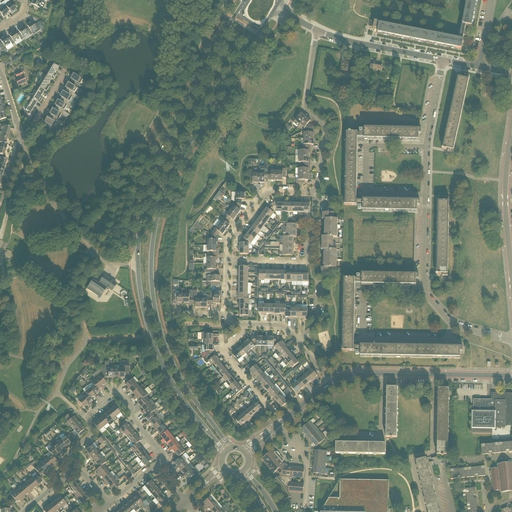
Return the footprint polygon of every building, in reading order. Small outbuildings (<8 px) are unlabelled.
[(32,0),(31,4),(34,6),(43,10),(47,1),(45,0),(38,0),(38,1),(35,0),(32,0)] [(472,26),(476,0),(467,0),(462,25),(466,25),(472,26)] [(9,10),(11,14),(16,11),(10,1),(3,6),(6,12),(6,11),(9,10)] [(0,14),(1,14),(4,18),(9,15),(6,12),(3,6),(1,5),(0,5),(0,14)] [(39,23),(37,25),(36,24),(37,25),(35,27),(32,22),(27,26),(29,29),(33,34),(33,35),(41,30),(40,29),(42,27),(39,23)] [(379,24),(378,32),(378,33),(461,49),(463,40),(466,25),(462,25),(460,39),(379,24)] [(27,31),(26,31),(23,27),(18,31),(20,34),(23,38),(24,39),(25,41),(31,36),(30,36),(33,34),(29,29),(27,31)] [(11,39),(14,43),(20,39),(18,35),(17,36),(14,32),(9,35),(11,39)] [(5,37),(0,40),(2,43),(5,48),(10,44),(5,37)] [(349,72),(351,60),(342,59),(340,70),(349,72)] [(58,67),(53,64),(50,67),(51,68),(46,76),(51,79),(53,80),(56,76),(54,75),(57,71),(56,70),(58,67)] [(382,100),(389,68),(383,67),(373,65),(372,69),(369,69),(364,68),(359,96),(382,100)] [(21,72),(15,74),(16,78),(17,78),(18,80),(16,81),(18,86),(26,83),(21,72)] [(82,80),(73,74),(70,79),(72,80),(69,84),(77,89),(83,92),(85,89),(79,85),(82,80)] [(457,75),(457,78),(458,78),(443,149),(444,149),(444,150),(446,150),(448,150),(447,153),(453,154),(468,85),(469,80),(469,81),(470,77),(461,75),(461,74),(459,74),(457,75)] [(46,75),(43,79),(44,79),(40,87),(39,88),(44,90),(46,92),(49,87),(47,86),(50,82),(49,82),(51,79),(46,76),(46,75)] [(347,82),(338,80),(336,91),(345,93),(347,82)] [(69,84),(68,83),(65,87),(66,88),(64,93),(72,97),(78,101),(80,98),(74,94),(77,89),(69,84)] [(39,87),(36,91),(37,91),(33,99),(37,102),(39,103),(42,99),(40,98),(43,94),(42,93),(44,90),(39,88),(40,87),(39,87)] [(64,93),(62,92),(60,96),(61,97),(59,101),(66,106),(72,110),(74,106),(68,103),(72,97),(64,93)] [(35,105),(37,102),(33,99),(29,97),(26,100),(30,103),(25,111),(27,112),(26,114),(28,119),(30,119),(35,110),(33,109),(36,105),(35,105)] [(59,101),(57,100),(54,105),(56,106),(53,110),(61,115),(67,118),(69,115),(63,111),(66,106),(59,101)] [(53,110),(52,109),(49,113),(51,114),(48,119),(56,123),(56,124),(62,127),(64,124),(58,120),(61,115),(53,110)] [(291,121),(294,123),(298,127),(300,125),(306,117),(301,113),(299,116),(297,114),(291,121)] [(309,123),(311,121),(306,117),(300,125),(304,129),(303,130),(304,131),(313,127),(309,123)] [(48,119),(47,118),(44,122),(46,123),(43,128),(57,136),(59,132),(53,129),(56,124),(56,123),(48,119)] [(1,125),(0,127),(0,130),(9,133),(10,128),(1,125)] [(304,139),(314,139),(314,133),(313,133),(313,127),(304,131),(304,139)] [(418,130),(416,130),(364,128),(364,130),(364,139),(419,141),(419,134),(421,134),(421,129),(418,129),(418,130)] [(0,130),(0,136),(7,139),(9,133),(0,130)] [(345,205),(350,206),(356,206),(356,198),(357,141),(358,133),(347,133),(345,205)] [(301,139),(301,145),(301,148),(310,148),(310,145),(313,145),(314,139),(304,139),(301,139)] [(309,157),(309,154),(310,154),(310,148),(301,148),(301,151),(299,151),(299,157),(309,157)] [(309,160),(309,157),(299,157),(299,163),(301,163),(301,166),(310,166),(310,160),(309,160)] [(299,174),(308,175),(308,172),(310,172),(310,166),(301,166),(301,169),(296,169),(296,174),(299,174)] [(283,178),(286,178),(286,169),(283,169),(282,172),(277,172),(277,181),(283,181),(283,178)] [(265,170),(265,171),(259,171),(259,174),(259,183),(265,183),(265,180),(268,180),(268,171),(268,170),(265,170)] [(277,181),(277,172),(268,171),(268,180),(271,180),(271,181),(277,181)] [(250,176),(250,184),(256,185),(256,183),(259,183),(259,174),(253,174),(253,176),(250,176)] [(305,181),(308,181),(308,175),(299,174),(299,180),(296,180),(296,184),(298,184),(305,184),(305,181)] [(214,198),(218,201),(223,194),(219,191),(214,198)] [(245,200),(245,194),(236,193),(236,197),(235,197),(234,203),(242,205),(242,200),(245,200)] [(442,277),(444,277),(448,277),(449,202),(449,199),(440,198),(440,202),(438,202),(437,274),(438,274),(438,275),(441,275),(441,274),(442,274),(442,277)] [(362,211),(417,212),(417,206),(420,206),(420,201),(417,201),(363,200),(363,209),(362,209),(362,211)] [(276,202),(272,204),(271,204),(275,212),(277,211),(276,212),(282,212),(283,202),(280,202),(280,203),(277,203),(276,202)] [(237,216),(241,211),(238,209),(242,205),(234,203),(231,208),(232,208),(230,211),(237,216)] [(265,210),(264,210),(262,212),(270,218),(274,214),(273,213),(275,212),(271,204),(266,207),(267,208),(265,210)] [(213,209),(209,205),(208,205),(203,213),(205,214),(206,213),(208,214),(209,212),(210,212),(211,211),(212,211),(213,209)] [(231,219),(233,221),(237,216),(230,211),(228,214),(227,213),(224,217),(229,221),(231,219)] [(262,215),(260,217),(267,222),(270,218),(262,212),(261,214),(262,215)] [(325,220),(325,223),(325,229),(337,229),(338,218),(334,217),(334,213),(323,213),(323,220),(325,220)] [(226,230),(230,225),(227,224),(229,221),(224,217),(220,222),(217,219),(215,222),(226,230)] [(257,218),(256,220),(264,226),(267,222),(260,217),(258,219),(257,218)] [(266,229),(264,227),(264,226),(256,220),(254,222),(255,223),(254,225),(261,231),(263,233),(266,229)] [(214,225),(216,227),(211,234),(218,236),(220,233),(223,235),(226,230),(215,222),(214,225)] [(249,229),(257,235),(261,231),(254,225),(252,228),(251,227),(249,229)] [(249,232),(247,234),(254,239),(257,235),(249,229),(248,231),(249,232)] [(322,237),(322,242),(322,244),(340,244),(340,238),(337,238),(337,229),(325,229),(325,237),(322,237)] [(208,246),(216,246),(216,243),(218,243),(218,236),(211,234),(211,240),(208,240),(208,246)] [(254,239),(247,234),(245,236),(244,235),(243,238),(249,243),(251,244),(254,239)] [(243,238),(239,243),(240,243),(240,246),(238,246),(238,249),(249,249),(249,243),(243,238)] [(324,251),(324,254),(324,259),(337,260),(337,251),(340,251),(340,244),(322,244),(322,251),(324,251)] [(203,252),(207,252),(210,252),(210,255),(218,255),(218,249),(216,249),(216,246),(208,246),(204,246),(203,252)] [(207,264),(216,264),(216,261),(217,261),(218,255),(210,255),(205,255),(205,258),(207,258),(207,264)] [(324,268),(321,268),(321,275),(333,275),(333,271),(337,271),(337,260),(324,259),(324,268)] [(210,273),(217,273),(217,267),(216,267),(216,264),(207,264),(207,270),(205,270),(205,273),(210,273)] [(210,273),(210,276),(207,276),(207,282),(211,282),(215,282),(220,282),(220,276),(217,276),(217,273),(210,273)] [(419,279),(419,274),(416,274),(416,275),(362,274),(361,276),(362,276),(362,285),(416,286),(416,279),(419,279)] [(112,291),(117,284),(104,276),(99,282),(99,283),(93,279),(88,286),(102,295),(107,288),(112,291)] [(343,351),(345,351),(345,352),(347,352),(347,351),(354,351),(354,343),(355,287),(355,279),(344,278),(343,351)] [(184,295),(184,289),(181,289),(180,290),(180,294),(174,294),(174,299),(174,304),(180,304),(180,303),(184,303),(184,295)] [(187,294),(187,295),(184,295),(184,303),(187,303),(187,305),(192,305),(193,291),(190,291),(187,294)] [(198,298),(197,298),(197,291),(193,291),(192,305),(195,305),(195,308),(201,308),(202,299),(198,299),(198,298)] [(220,304),(220,291),(211,291),(211,295),(211,305),(216,305),(216,304),(220,304)] [(202,295),(202,299),(201,308),(207,308),(207,305),(211,305),(211,295),(207,295),(202,295)] [(219,335),(209,334),(209,332),(202,333),(202,340),(204,340),(213,341),(213,337),(219,337),(219,335)] [(250,350),(254,347),(255,346),(254,342),(252,337),(244,343),(250,350)] [(255,346),(256,346),(263,346),(263,338),(263,337),(257,337),(252,337),(254,342),(255,346)] [(274,337),(268,337),(268,346),(273,347),(273,343),(275,343),(276,344),(279,337),(274,337)] [(278,352),(285,345),(282,341),(279,337),(276,344),(277,345),(274,347),(278,352)] [(246,354),(248,356),(252,352),(250,350),(244,343),(242,345),(243,346),(241,348),(246,354)] [(280,358),(282,356),(288,350),(286,348),(287,347),(285,345),(278,352),(276,354),(279,358),(279,357),(280,358)] [(460,358),(460,352),(463,352),(463,347),(460,347),(360,345),(360,355),(360,356),(460,358)] [(214,351),(214,346),(204,346),(204,351),(207,351),(207,356),(213,354),(213,351),(214,351)] [(236,350),(242,357),(246,354),(241,348),(239,349),(238,348),(236,350)] [(233,355),(238,361),(242,357),(236,350),(234,352),(235,353),(233,355)] [(285,360),(292,354),(291,352),(290,353),(288,350),(282,356),(285,360)] [(208,363),(209,362),(212,366),(219,360),(216,356),(215,356),(213,354),(207,356),(207,357),(203,360),(206,363),(208,363)] [(292,354),(285,360),(283,362),(286,366),(288,364),(295,359),(293,356),(294,356),(292,354)] [(215,370),(222,365),(220,363),(223,360),(221,358),(219,360),(212,366),(215,370)] [(292,368),(299,362),(298,360),(297,361),(295,359),(288,364),(292,368)] [(219,374),(228,367),(227,365),(224,367),(222,365),(215,370),(219,374)] [(256,365),(247,373),(249,376),(252,373),(254,375),(259,370),(256,365)] [(102,372),(105,378),(111,378),(111,380),(113,381),(113,369),(114,369),(114,366),(104,366),(100,368),(102,371),(102,372)] [(119,366),(119,370),(119,369),(119,378),(119,381),(120,381),(120,378),(124,378),(124,376),(129,376),(129,366),(119,366)] [(222,379),(229,373),(227,371),(230,368),(228,367),(219,374),(222,379)] [(312,370),(310,372),(308,369),(306,371),(314,380),(316,379),(315,378),(317,376),(312,370)] [(256,380),(263,374),(259,370),(254,375),(255,377),(254,378),(256,380)] [(311,381),(312,382),(314,380),(306,371),(304,372),(306,375),(304,377),(309,383),(311,381)] [(103,380),(105,378),(102,372),(94,378),(104,389),(105,388),(103,386),(106,384),(103,380)] [(226,383),(235,375),(234,373),(231,376),(229,373),(222,379),(226,383)] [(266,378),(263,374),(256,380),(258,381),(259,381),(261,383),(266,378)] [(229,387),(236,382),(234,379),(237,377),(235,375),(226,383),(229,387)] [(307,386),(307,385),(309,383),(304,377),(302,375),(298,378),(306,387),(307,386)] [(263,388),(273,380),(269,376),(266,378),(261,383),(262,385),(261,386),(263,388)] [(127,391),(135,384),(138,381),(135,377),(125,385),(128,388),(126,390),(127,391)] [(94,378),(90,382),(93,386),(94,386),(98,390),(100,388),(102,390),(104,389),(94,378)] [(304,389),(306,387),(298,378),(296,380),(295,380),(293,381),(295,384),(295,383),(301,390),(303,388),(304,389)] [(273,387),(271,384),(274,382),(273,380),(263,388),(264,390),(265,389),(267,391),(273,387)] [(233,391),(242,383),(241,381),(237,384),(236,382),(229,387),(233,391)] [(233,391),(230,394),(233,398),(243,390),(241,388),(244,385),(242,383),(233,391)] [(291,387),(297,394),(299,393),(298,392),(301,390),(295,383),(295,384),(291,387)] [(139,388),(135,384),(127,391),(128,392),(130,391),(132,393),(139,388)] [(134,399),(142,392),(145,389),(146,388),(144,386),(142,385),(139,388),(132,393),(135,396),(133,398),(134,399)] [(97,398),(98,397),(96,395),(99,392),(98,390),(94,386),(93,386),(89,389),(97,398)] [(270,396),(277,391),(273,387),(267,391),(269,394),(268,394),(270,396)] [(397,404),(398,388),(387,388),(387,404),(397,404)] [(449,389),(438,388),(438,405),(449,405),(449,389)] [(95,399),(97,398),(89,389),(85,393),(87,395),(91,399),(94,397),(95,399)] [(144,398),(150,393),(146,389),(145,389),(142,392),(134,399),(135,401),(137,399),(139,402),(144,398)] [(274,399),(280,395),(277,391),(270,396),(271,398),(272,397),(274,399)] [(83,398),(90,407),(91,406),(89,404),(93,401),(91,399),(87,395),(85,393),(84,392),(82,393),(85,396),(83,398)] [(511,425),(511,393),(492,394),(492,400),(473,399),(473,412),(472,412),(472,429),(473,429),(472,434),(492,434),(492,429),(495,429),(495,428),(505,428),(505,425),(511,425)] [(277,404),(284,399),(280,395),(274,399),(276,401),(275,402),(277,404)] [(281,408),(290,401),(287,396),(284,399),(277,404),(278,406),(279,406),(281,408)] [(78,402),(84,408),(87,406),(89,408),(90,407),(83,398),(78,402)] [(139,402),(135,405),(137,406),(139,405),(141,408),(147,402),(144,398),(139,402)] [(151,400),(147,402),(141,408),(143,410),(141,412),(142,413),(154,404),(151,400)] [(265,410),(262,407),(262,408),(257,403),(253,406),(259,413),(260,412),(261,413),(265,410)] [(154,404),(142,413),(143,415),(145,413),(148,416),(152,413),(155,410),(155,411),(158,408),(154,404)] [(254,416),(256,414),(257,415),(259,413),(253,406),(251,404),(248,405),(251,408),(248,410),(254,416)] [(397,421),(397,404),(387,404),(386,421),(397,421)] [(116,417),(120,413),(113,405),(112,406),(113,408),(111,410),(116,417)] [(438,422),(448,422),(449,405),(438,405),(438,422)] [(251,418),(254,416),(248,410),(246,412),(244,409),(242,410),(244,413),(250,420),(252,419),(251,418)] [(112,420),(114,423),(118,419),(116,417),(111,410),(108,413),(106,411),(105,412),(112,420)] [(146,423),(147,424),(158,415),(155,411),(155,410),(152,413),(148,416),(145,418),(148,421),(146,423)] [(108,424),(112,420),(105,412),(103,413),(105,415),(102,417),(108,424)] [(64,418),(67,422),(71,426),(77,421),(76,419),(77,418),(75,416),(73,417),(70,413),(64,418)] [(240,417),(245,423),(248,421),(248,422),(250,420),(244,413),(240,417)] [(147,424),(148,426),(150,424),(152,427),(158,421),(161,419),(161,420),(161,419),(158,415),(147,424)] [(236,420),(241,426),(240,427),(238,425),(237,426),(239,429),(240,428),(241,429),(242,428),(242,427),(244,426),(243,425),(245,423),(240,417),(239,415),(234,418),(236,420)] [(96,419),(103,427),(108,424),(102,417),(99,420),(98,418),(96,419)] [(97,422),(94,424),(99,431),(103,427),(96,419),(95,420),(97,422)] [(79,423),(77,421),(71,426),(74,431),(82,424),(80,422),(79,423)] [(154,433),(162,426),(158,421),(152,427),(155,430),(152,431),(154,433)] [(314,425),(310,421),(301,428),(305,433),(314,425)] [(386,421),(386,437),(390,437),(390,438),(392,438),(397,438),(397,421),(386,421)] [(437,438),(448,438),(448,422),(438,422),(437,438)] [(78,435),(76,437),(78,439),(82,435),(81,433),(84,430),(82,427),(84,426),(82,424),(74,431),(78,435)] [(119,437),(124,434),(131,427),(129,425),(128,426),(126,424),(124,426),(123,426),(122,428),(120,429),(118,431),(120,433),(117,435),(119,437)] [(318,430),(314,425),(305,433),(309,437),(318,430)] [(159,435),(166,430),(162,426),(154,433),(155,434),(157,432),(159,435)] [(133,429),(131,427),(124,434),(127,438),(134,432),(132,430),(133,429)] [(321,434),(318,430),(309,437),(312,442),(321,434)] [(167,431),(160,436),(163,440),(161,441),(162,442),(170,435),(167,431)] [(130,442),(138,435),(136,433),(135,434),(134,432),(127,438),(130,442)] [(66,439),(66,438),(65,437),(62,434),(59,437),(60,438),(58,440),(60,442),(61,441),(67,448),(69,446),(68,445),(70,443),(66,439)] [(312,442),(316,446),(325,439),(321,434),(312,442)] [(140,438),(138,435),(130,442),(134,446),(137,444),(141,441),(139,438),(140,438)] [(167,445),(174,440),(170,435),(162,442),(163,444),(165,442),(167,445)] [(65,450),(67,448),(61,441),(60,442),(58,440),(60,438),(59,437),(58,436),(57,438),(54,441),(56,444),(62,450),(64,449),(65,450)] [(174,440),(167,445),(170,448),(168,450),(169,451),(180,441),(177,437),(174,440)] [(444,455),(448,455),(448,438),(437,438),(437,455),(441,455),(441,456),(443,456),(444,455)] [(52,445),(50,446),(51,448),(52,448),(53,448),(58,455),(61,453),(60,452),(62,450),(56,444),(54,441),(51,444),(52,445)] [(174,453),(181,448),(184,445),(180,441),(169,451),(170,452),(172,450),(174,453)] [(352,443),(336,443),(336,454),(352,454),(352,443)] [(352,454),(369,454),(369,443),(352,443),(352,454)] [(385,455),(386,444),(369,443),(369,454),(385,455)] [(506,452),(506,450),(508,450),(507,443),(498,444),(499,453),(506,452)] [(134,453),(141,447),(140,445),(139,446),(137,444),(134,446),(130,449),(134,453)] [(489,454),(489,452),(490,452),(490,444),(481,445),(482,455),(489,454)] [(490,452),(492,452),(492,454),(499,453),(498,444),(490,444),(490,452)] [(95,450),(92,446),(85,451),(87,453),(86,454),(88,456),(95,450)] [(132,458),(136,455),(137,458),(144,452),(142,450),(143,449),(141,447),(134,453),(130,456),(132,458)] [(52,448),(51,448),(47,451),(49,452),(52,456),(53,457),(56,456),(56,457),(58,455),(53,448),(52,448)] [(174,458),(176,459),(184,452),(181,448),(174,453),(176,456),(174,458)] [(99,454),(95,450),(88,456),(90,458),(91,457),(92,459),(99,454)] [(284,465),(282,463),(283,462),(283,460),(277,452),(275,452),(274,453),(272,451),(262,459),(274,473),(277,471),(283,465),(284,465)] [(148,456),(147,453),(146,454),(144,452),(137,458),(141,462),(148,456)] [(95,464),(102,458),(99,454),(92,459),(94,461),(93,462),(95,464)] [(183,455),(180,458),(174,463),(176,466),(174,468),(175,469),(184,462),(186,460),(183,455)] [(204,459),(201,455),(195,460),(198,464),(204,459)] [(52,456),(47,459),(48,459),(54,467),(56,465),(55,464),(57,462),(53,457),(52,456)] [(144,466),(148,463),(151,461),(149,458),(150,457),(148,456),(141,462),(144,466)] [(106,462),(102,458),(95,464),(97,467),(98,466),(99,468),(102,465),(102,466),(106,462)] [(439,511),(426,458),(425,458),(416,461),(428,511),(439,511)] [(43,462),(49,469),(51,467),(52,468),(54,467),(48,459),(47,460),(43,462)] [(178,469),(181,472),(190,464),(186,460),(184,462),(175,469),(176,470),(178,469)] [(35,463),(36,463),(32,466),(40,476),(43,474),(43,475),(46,474),(39,466),(39,467),(37,465),(39,464),(37,462),(35,463)] [(47,471),(49,469),(43,462),(40,465),(39,464),(37,465),(39,467),(39,466),(46,474),(48,472),(47,471)] [(511,491),(511,463),(498,465),(498,469),(491,469),(493,491),(500,490),(501,492),(509,491),(509,494),(511,494),(511,491)] [(190,464),(181,472),(183,475),(181,476),(182,478),(193,468),(190,464)] [(96,474),(98,476),(106,470),(102,466),(102,465),(99,468),(96,471),(98,473),(96,474)] [(304,468),(289,467),(289,468),(287,467),(283,465),(277,471),(280,475),(278,477),(273,481),(280,490),(284,500),(290,497),(289,494),(289,492),(303,494),(304,489),(304,486),(304,484),(291,483),(292,477),(303,478),(304,468)] [(476,467),(471,468),(471,470),(467,470),(468,478),(475,477),(475,475),(477,475),(476,467)] [(481,469),(481,467),(476,467),(477,475),(478,474),(478,477),(486,476),(485,468),(481,469)] [(191,481),(199,475),(194,468),(193,468),(182,478),(183,479),(185,477),(188,480),(189,479),(191,481)] [(464,471),(464,468),(458,469),(459,476),(461,476),(461,478),(468,478),(467,470),(464,471)] [(458,469),(453,469),(454,472),(450,472),(451,479),(458,478),(458,476),(459,476),(458,469)] [(109,474),(106,470),(98,476),(100,478),(101,477),(103,479),(109,474)] [(33,479),(39,486),(41,484),(40,483),(42,482),(37,475),(35,473),(31,475),(32,476),(30,478),(32,479),(33,479)] [(113,478),(109,474),(103,479),(104,481),(103,482),(105,484),(113,478)] [(113,478),(105,484),(107,486),(108,486),(110,488),(116,482),(119,480),(116,475),(113,478)] [(340,480),(340,498),(329,498),(321,511),(388,511),(389,481),(389,476),(352,475),(352,480),(340,480)] [(34,489),(36,487),(37,488),(39,486),(33,479),(32,479),(28,482),(34,489)] [(154,482),(152,480),(144,486),(148,491),(154,485),(153,483),(154,482)] [(30,493),(33,491),(32,490),(34,489),(28,482),(25,485),(23,483),(22,485),(23,486),(24,486),(30,493)] [(75,482),(68,487),(72,491),(80,484),(79,483),(77,485),(75,482)] [(112,493),(120,487),(116,482),(110,488),(111,490),(110,491),(112,493)] [(75,496),(82,490),(79,487),(81,486),(80,484),(72,491),(75,496)] [(151,495),(159,488),(157,486),(156,487),(154,485),(148,491),(151,495)] [(20,489),(26,495),(27,494),(28,495),(30,493),(24,486),(23,486),(20,489)] [(20,489),(18,491),(15,487),(13,489),(14,491),(15,493),(16,493),(22,500),(24,498),(23,497),(26,495),(20,489)] [(160,491),(161,491),(159,488),(151,495),(155,499),(161,494),(160,491)] [(475,488),(466,489),(467,497),(474,497),(474,495),(476,495),(475,488)] [(79,500),(87,493),(86,492),(84,493),(82,490),(75,496),(73,498),(76,502),(79,500)] [(7,496),(14,504),(16,502),(17,503),(19,501),(20,502),(22,500),(16,493),(15,493),(12,496),(10,494),(7,496)] [(79,500),(82,504),(89,499),(86,496),(88,494),(87,493),(79,500)] [(164,495),(163,496),(161,494),(155,499),(153,501),(156,505),(158,503),(166,497),(164,495)] [(132,497),(131,498),(140,509),(144,505),(142,503),(137,496),(133,499),(132,497)] [(66,504),(60,497),(57,500),(56,497),(54,499),(61,507),(62,507),(66,504)] [(163,509),(168,504),(167,503),(168,502),(167,500),(168,499),(166,497),(158,503),(163,509)] [(204,509),(213,502),(209,497),(203,503),(205,505),(202,507),(204,509)] [(477,505),(476,498),(474,498),(474,497),(467,497),(468,506),(477,505)] [(136,511),(140,509),(131,498),(129,499),(131,501),(128,503),(135,511),(136,511)] [(52,504),(57,511),(58,510),(58,511),(61,511),(64,510),(62,507),(61,507),(54,499),(53,500),(55,502),(52,504)] [(213,502),(204,509),(206,511),(208,509),(210,511),(219,504),(215,500),(213,502)] [(135,511),(128,503),(125,506),(123,504),(122,505),(128,511),(135,511)]
